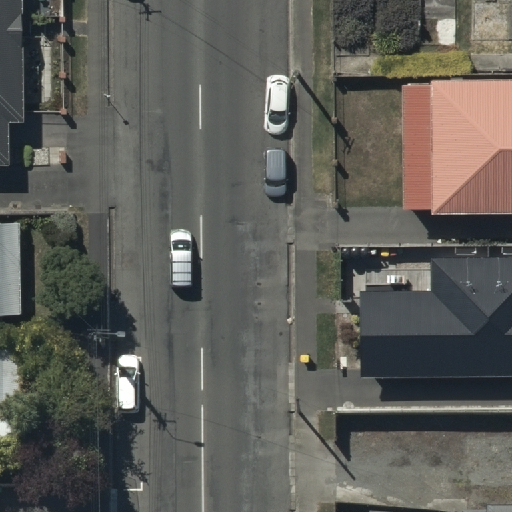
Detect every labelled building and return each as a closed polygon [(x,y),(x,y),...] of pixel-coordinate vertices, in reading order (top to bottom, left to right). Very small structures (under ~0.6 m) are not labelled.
[(0,0),(0,171),(3,171),(3,124),(19,124),(19,0),(0,0)] [(511,83),(402,84),(403,215),(431,215),(431,219),(511,217),(511,83)] [(15,224),(0,224),(0,318),(16,319),(15,224)] [(511,246),(428,247),(429,278),(357,279),(358,367),(511,365),(511,246)] [(0,472),(18,473),(20,360),(0,359),(0,472)] [(511,439),(463,440),(464,488),(511,487),(511,439)]
